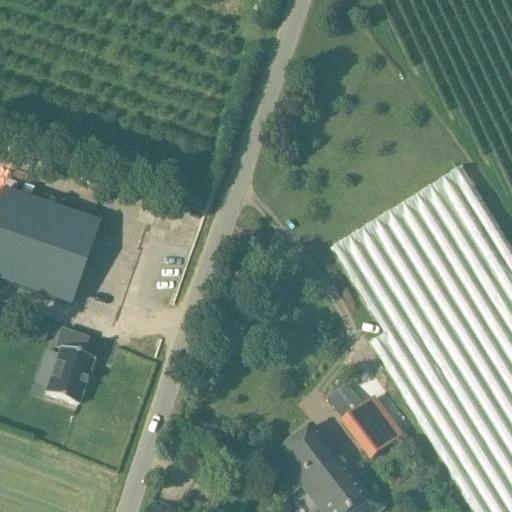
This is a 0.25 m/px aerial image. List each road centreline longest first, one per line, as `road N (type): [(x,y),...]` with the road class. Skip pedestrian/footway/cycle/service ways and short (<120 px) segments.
road 1 (tertiary): [(129,511),(299,0)]
road 2 (unknown): [(239,180),(346,306),(352,339),(318,396),(346,437)]
